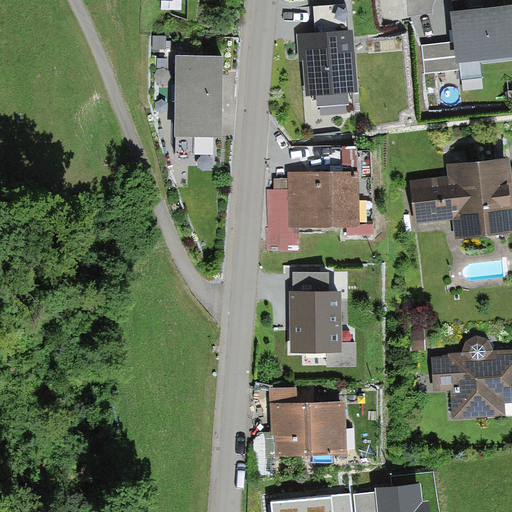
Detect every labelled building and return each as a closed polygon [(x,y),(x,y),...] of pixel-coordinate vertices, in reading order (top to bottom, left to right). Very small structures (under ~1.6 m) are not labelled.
[(344,0),(313,2),(315,29),(297,31),(299,58),(304,58),(306,89),(317,88),(318,103),(349,100),(348,85),(356,85),(352,23),(346,23),(344,0)] [(511,56),(511,5),(452,13),(456,41),(424,45),(427,72),(460,69),(459,62),(511,56)] [(225,49),(177,48),(175,155),(198,155),(198,130),(224,130),(224,97),(225,49)] [(460,236),(511,231),(511,195),(509,161),(450,166),(451,178),(416,182),(419,221),(459,217),(460,236)] [(289,177),(274,177),(274,187),(268,187),(268,250),(297,250),(297,220),(360,220),(360,166),(289,167),(289,177)] [(293,285),(290,286),(291,349),(343,349),(343,283),(328,283),(328,266),(293,266),(293,285)] [(407,350),(423,350),(422,329),(406,329),(407,350)] [(452,386),(453,414),(507,411),(507,398),(511,397),(511,345),(494,346),(489,337),(477,333),(468,339),(463,350),(451,350),(451,356),(433,356),(434,387),(452,386)] [(277,450),(348,448),(345,395),(312,396),(312,385),(297,386),(296,382),(271,385),(273,428),(260,429),(255,436),(254,473),(277,470),(277,450)] [(420,485),(377,490),(377,494),(356,496),(357,511),(428,511),(428,503),(422,504),(420,485)] [(350,511),(349,496),(272,504),(273,511),(350,511)]
